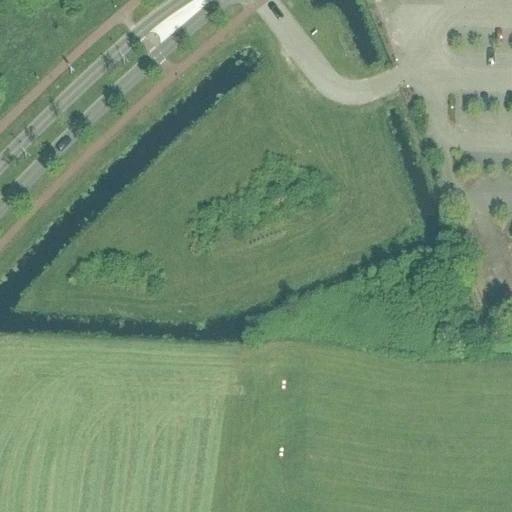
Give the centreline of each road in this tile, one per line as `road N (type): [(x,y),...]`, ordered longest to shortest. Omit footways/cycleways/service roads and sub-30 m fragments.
road 1 (primary): [(0,210),(221,0)]
road 2 (primary): [(184,0),(126,41),(0,170)]
